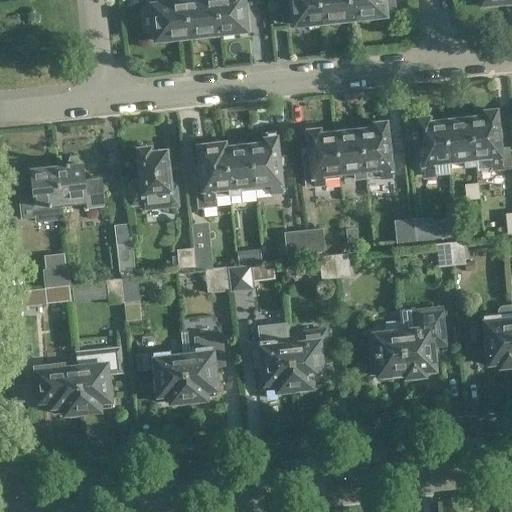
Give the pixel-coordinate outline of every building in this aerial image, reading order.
[(152,5),(156,41),(190,38),(186,1),(185,0),(158,0),(159,5),(152,5)] [(190,38),(220,34),(216,0),(195,0),(186,1),(190,38)] [(216,0),(220,34),(247,31),(243,0),(216,0)] [(322,22),(319,0),(291,0),(294,25),(322,22)] [(319,0),(322,22),(352,19),(350,0),(319,0)] [(350,0),(353,19),(386,15),(385,11),(395,11),(393,0),(350,0)] [(502,165),(496,111),(484,112),(485,117),(470,119),(475,159),(475,166),(489,165),(490,166),(502,165)] [(449,161),(445,121),(430,123),(430,118),(418,119),(423,173),(435,172),(450,170),(449,161)] [(475,166),(475,159),(470,119),(445,121),(449,161),(463,160),(463,167),(475,166)] [(380,178),(392,177),(387,123),(375,125),(375,129),(359,131),(364,179),(380,177),(380,178)] [(319,135),(319,131),(308,132),(313,185),(325,184),(324,178),(340,177),(339,174),(335,133),(319,135)] [(354,180),(364,179),(359,131),(335,133),(339,174),(353,172),(354,180)] [(250,146),(254,186),(268,185),(269,193),(281,192),(276,138),(264,139),(265,144),(250,146)] [(223,143),(198,146),(202,186),(196,186),(198,209),(217,207),(216,196),(227,194),(227,196),(229,195),(223,143)] [(254,186),(250,146),(225,148),(224,143),(223,143),(229,195),(238,195),(238,188),(254,186)] [(150,148),(138,149),(141,182),(140,182),(137,180),(132,180),(130,183),(129,183),(131,205),(143,204),(144,210),(178,206),(176,186),(170,186),(167,151),(151,153),(150,148)] [(56,170),(59,202),(87,200),(88,208),(105,206),(102,178),(85,180),(83,164),(79,164),(79,161),(76,156),(70,157),(68,163),(66,163),(67,168),(56,170)] [(59,202),(56,170),(48,170),(48,168),(30,170),(31,173),(20,174),(17,177),(19,191),(22,194),(33,193),(34,206),(37,206),(37,209),(38,209),(41,213),(46,213),(48,208),(51,208),(51,203),(59,202)] [(479,199),(477,184),(464,185),(465,201),(479,199)] [(370,212),(368,197),(355,198),(357,213),(370,212)] [(415,216),(418,240),(434,238),(432,215),(415,216)] [(396,243),(411,241),(409,217),(393,219),(396,243)] [(190,224),(195,270),(205,269),(212,268),(207,222),(190,224)] [(305,230),(308,253),(325,251),(323,228),(305,230)] [(286,256),(301,254),(299,231),(284,232),(286,256)] [(462,241),(449,242),(452,266),(464,264),(462,241)] [(439,267),(452,266),(449,242),(437,243),(439,267)] [(119,272),(135,270),(132,243),(116,245),(119,272)] [(179,272),(195,270),(192,249),(176,251),(179,272)] [(334,255),(337,278),(351,277),(349,253),(334,255)] [(322,281),(337,278),(334,255),(319,257),(322,281)] [(250,264),(228,267),(230,291),(230,292),(253,289),(250,264)] [(43,269),(45,287),(68,284),(66,266),(43,269)] [(208,294),(230,291),(228,267),(212,268),(205,269),(208,294)] [(137,277),(121,279),(124,302),(140,301),(137,277)] [(110,304),(124,302),(121,279),(107,280),(110,304)] [(70,301),(68,284),(45,287),(46,303),(70,301)] [(511,365),(511,310),(511,305),(502,306),(500,307),(499,308),(498,310),(497,312),(498,315),(484,317),(489,364),(500,362),(501,367),(511,365)] [(415,330),(402,331),(406,377),(424,375),(424,371),(434,370),(431,337),(442,336),(439,314),(414,317),(415,330)] [(289,336),(294,379),(295,389),(313,388),(313,385),(323,384),(320,349),(327,348),(325,329),(302,332),(302,335),(289,336)] [(405,377),(406,377),(402,331),(373,334),(376,359),(370,359),(371,376),(405,373),(405,377)] [(294,379),(290,344),(277,345),(277,340),(260,342),(265,390),(277,389),(277,391),(295,390),(295,389),(294,379)] [(195,346),(183,347),(183,356),(188,401),(206,399),(205,397),(217,396),(214,366),(224,365),(222,346),(196,349),(195,346)] [(183,356),(170,357),(170,352),(143,355),(145,371),(155,370),(159,402),(171,400),(171,403),(188,401),(183,356)] [(77,367),(82,413),(101,410),(100,409),(112,407),(108,377),(117,376),(115,358),(91,360),(91,365),(77,367)] [(65,368),(64,363),(36,366),(40,402),(52,400),(54,413),(65,412),(65,415),(82,413),(77,367),(65,368)]
